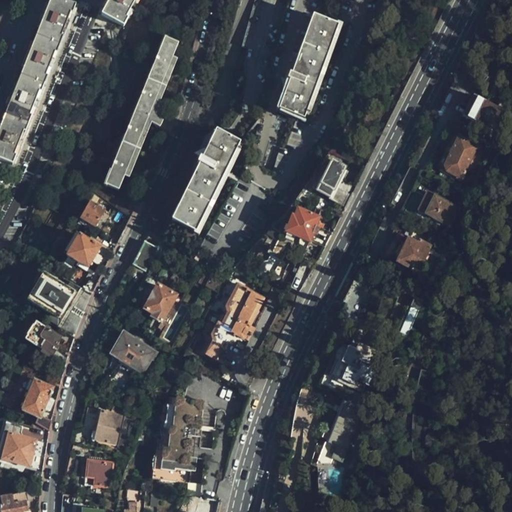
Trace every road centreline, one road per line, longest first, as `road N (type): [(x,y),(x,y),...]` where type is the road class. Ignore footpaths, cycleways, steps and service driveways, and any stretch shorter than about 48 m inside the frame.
road 1 (primary): [(240,511),(287,365),(469,0)]
road 2 (tertiary): [(50,511),(70,389),(191,112),(219,0)]
